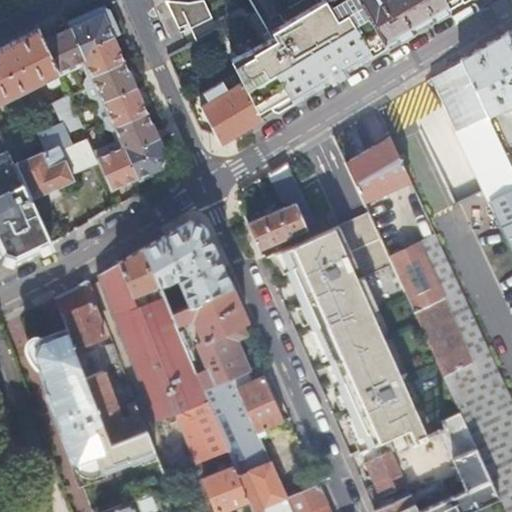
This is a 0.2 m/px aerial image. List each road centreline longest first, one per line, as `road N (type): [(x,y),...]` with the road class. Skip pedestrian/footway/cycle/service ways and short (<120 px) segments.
road 1 (residential): [(206,186),(511,4)]
road 2 (residential): [(345,511),(206,186)]
road 3 (residential): [(0,294),(206,186)]
road 4 (residential): [(206,186),(133,0)]
